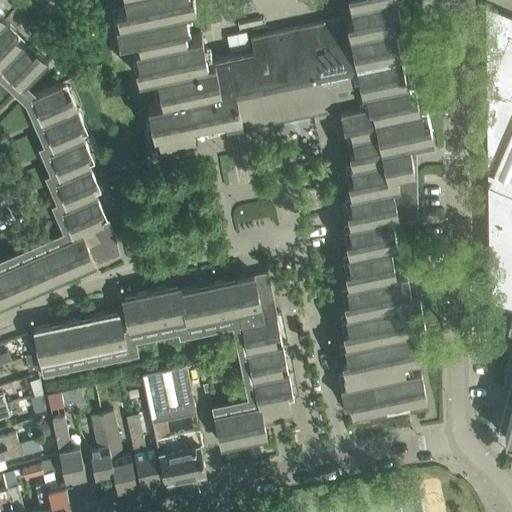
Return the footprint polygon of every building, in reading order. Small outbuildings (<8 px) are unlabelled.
[(126,0),(127,3),(117,5),(120,19),(116,20),(120,36),(138,32),(141,44),(136,45),(139,59),(136,60),(139,76),(158,72),(163,98),(149,101),(155,132),(158,131),(161,145),(192,138),(193,138),(194,137),(194,136),(195,135),(195,134),(193,123),(225,116),(226,120),(240,117),(242,128),(257,125),(313,113),(327,110),(341,107),(344,123),(350,122),(355,146),(349,147),(352,162),(351,162),(354,176),(348,177),(351,192),(350,192),(353,205),(347,206),(350,221),(349,222),(351,235),(346,236),(349,252),(348,252),(350,265),(345,267),(348,282),(347,282),(349,295),(344,296),(347,311),(346,312),(348,325),(343,326),(346,341),(345,341),(345,343),(347,354),(342,356),(342,357),(345,371),(343,371),(344,372),(346,384),(341,385),(341,387),(343,395),(344,401),(344,402),(350,401),(353,415),(369,412),(369,415),(386,412),(385,406),(409,401),(410,407),(427,403),(420,370),(405,373),(402,361),(419,357),(416,344),(422,343),(418,328),(420,328),(417,314),(423,313),(419,296),(412,298),(410,287),(406,269),(395,272),(390,245),(397,243),(391,215),(397,214),(398,214),(392,185),(399,184),(396,170),(407,168),(414,166),(411,153),(408,138),(432,133),(429,116),(423,117),(420,103),(419,104),(416,88),(410,89),(407,76),(406,76),(402,61),(397,62),(392,38),(397,37),(394,22),(396,22),(393,8),(399,7),(396,0),(350,0),(354,14),(266,32),(251,35),(254,49),(242,52),(207,59),(201,33),(201,31),(194,33),(190,33),(186,34),(184,23),(188,22),(186,9),(187,7),(196,5),(194,0),(126,0)] [(511,16),(485,5),(489,293),(511,306),(511,16)] [(0,70),(20,89),(48,60),(36,48),(32,52),(17,38),(14,35),(18,31),(0,13),(0,70)] [(115,237),(114,233),(108,220),(108,219),(103,222),(98,211),(103,208),(91,182),(96,180),(90,165),(90,164),(85,153),(90,151),(78,124),(83,122),(70,92),(65,94),(60,82),(34,93),(29,95),(28,96),(49,144),(44,146),(55,173),(50,175),(62,202),(57,204),(68,230),(0,260),(0,304),(10,300),(8,295),(19,290),(21,295),(37,289),(34,283),(45,279),(48,284),(63,277),(61,272),(72,267),(74,272),(76,271),(96,263),(96,261),(118,252),(115,237)] [(398,214),(397,214),(399,221),(418,217),(407,168),(396,170),(399,184),(392,185),(398,214)] [(124,330),(128,347),(128,348),(134,347),(131,334),(182,324),(183,329),(235,318),(240,311),(274,304),(267,271),(254,274),(254,273),(238,276),(237,276),(238,282),(226,284),(225,279),(208,282),(209,288),(198,290),(197,285),(179,288),(168,291),(167,285),(135,292),(136,297),(123,300),(126,313),(129,329),(124,330)] [(252,397),(259,402),(263,422),(264,422),(270,421),(267,406),(283,403),(286,417),(292,416),(288,399),(286,388),(291,387),(288,370),(283,371),(280,360),(285,359),(282,342),(277,343),(274,331),(279,330),(276,311),(274,304),(240,311),(235,318),(252,397)] [(34,330),(41,365),(42,366),(52,364),(128,348),(128,347),(124,330),(121,314),(108,316),(107,311),(90,315),(91,320),(80,323),(79,317),(62,321),(63,326),(51,328),(50,323),(33,327),(34,330)] [(29,339),(24,341),(28,352),(33,350),(29,339)] [(7,350),(0,352),(0,362),(10,359),(7,350)] [(34,350),(25,354),(29,369),(37,366),(34,350)] [(152,419),(196,410),(189,373),(186,361),(183,361),(184,362),(142,371),(152,419)] [(30,383),(34,394),(41,393),(43,392),(40,380),(30,383)] [(84,384),(72,387),(75,402),(77,409),(89,407),(84,384)] [(75,402),(72,387),(59,390),(63,405),(75,402)] [(41,393),(34,394),(30,395),(35,411),(45,408),(41,393)] [(266,432),(264,422),(263,422),(259,402),(252,397),(213,406),(213,407),(220,440),(222,440),(233,437),(234,443),(246,440),(267,436),(267,434),(266,432)] [(0,404),(0,416),(11,413),(7,402),(0,404)] [(270,421),(285,418),(286,417),(283,403),(267,406),(270,421)] [(113,469),(118,489),(138,484),(130,451),(123,453),(113,407),(101,410),(113,469)] [(98,444),(89,446),(95,473),(113,469),(101,410),(91,412),(98,444)] [(141,483),(161,479),(154,446),(146,448),(137,412),(125,414),(141,483)] [(55,431),(60,453),(61,456),(65,477),(66,480),(86,475),(79,443),(72,445),(65,413),(52,416),(55,431)] [(165,417),(152,419),(165,478),(206,470),(205,468),(200,442),(203,442),(200,426),(168,433),(165,417)] [(49,421),(34,425),(38,436),(51,432),(49,421)] [(0,447),(21,441),(18,429),(0,434),(0,447)] [(21,441),(0,447),(0,458),(6,457),(25,452),(41,447),(38,436),(21,441)] [(52,458),(41,461),(43,471),(46,482),(54,511),(72,511),(70,500),(66,480),(57,482),(53,467),(54,466),(52,458)] [(25,476),(43,471),(41,461),(22,466),(25,476)] [(13,468),(2,471),(6,485),(13,511),(34,511),(34,508),(25,511),(13,468)] [(54,511),(46,482),(36,485),(41,506),(34,508),(34,511),(54,511)] [(0,511),(13,511),(6,485),(0,486),(0,511)]
